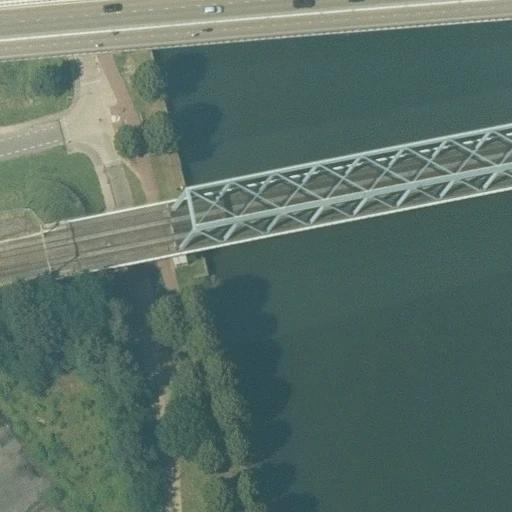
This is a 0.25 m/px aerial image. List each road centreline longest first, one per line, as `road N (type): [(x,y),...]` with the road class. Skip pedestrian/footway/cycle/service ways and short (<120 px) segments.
road 1 (primary): [(0,25),(314,0)]
road 2 (unclassified): [(70,0),(100,123)]
